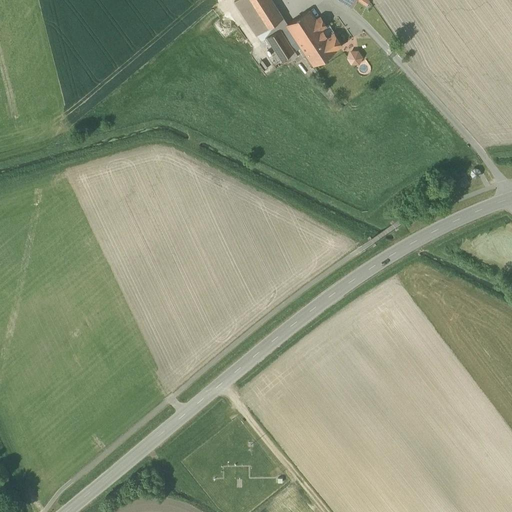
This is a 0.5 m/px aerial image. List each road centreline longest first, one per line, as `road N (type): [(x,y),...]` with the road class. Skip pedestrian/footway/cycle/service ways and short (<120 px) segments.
road 1 (tertiary): [(66,511),(335,292),(438,229),(511,197)]
road 2 (track): [(222,3),(201,39),(206,108),(192,148)]
